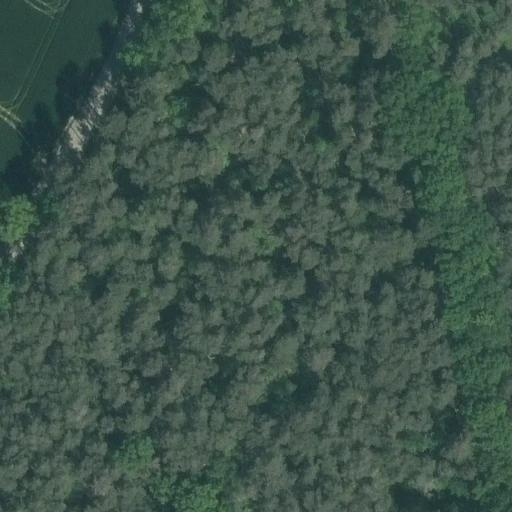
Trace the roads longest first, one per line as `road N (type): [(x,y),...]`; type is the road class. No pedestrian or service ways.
road 1 (unclassified): [(388,0),(476,511)]
road 2 (unclassified): [(0,255),(95,112),(148,0)]
